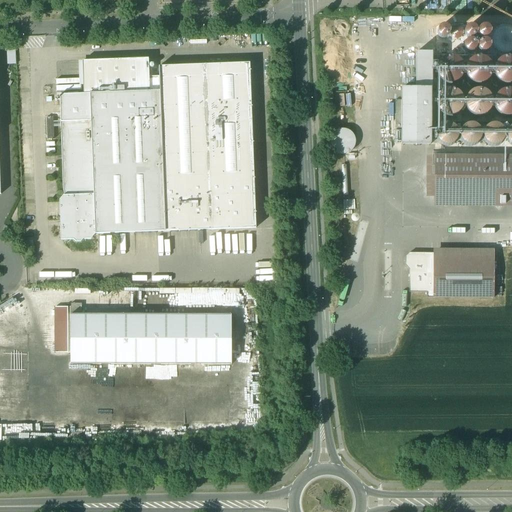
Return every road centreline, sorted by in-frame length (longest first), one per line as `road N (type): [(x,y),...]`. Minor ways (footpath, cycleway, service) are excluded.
road 1 (tertiary): [(299,13),(325,470)]
road 2 (unclassified): [(0,33),(299,13)]
road 3 (tertiary): [(293,505),(0,506)]
road 4 (tertiary): [(360,503),(511,502)]
